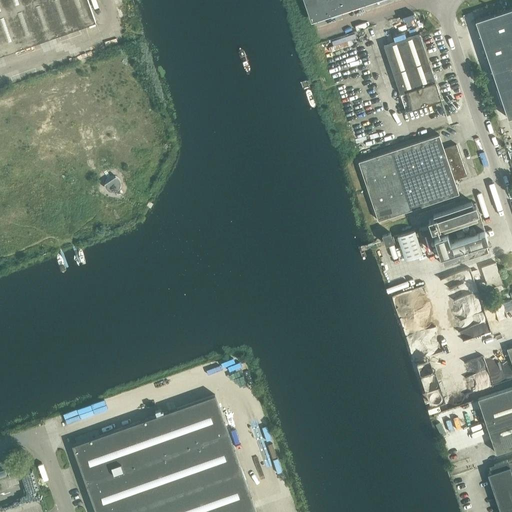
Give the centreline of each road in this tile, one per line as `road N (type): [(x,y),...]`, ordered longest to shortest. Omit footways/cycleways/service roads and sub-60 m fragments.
road 1 (unclassified): [(511,210),(442,0)]
road 2 (unclassified): [(303,38),(425,0)]
